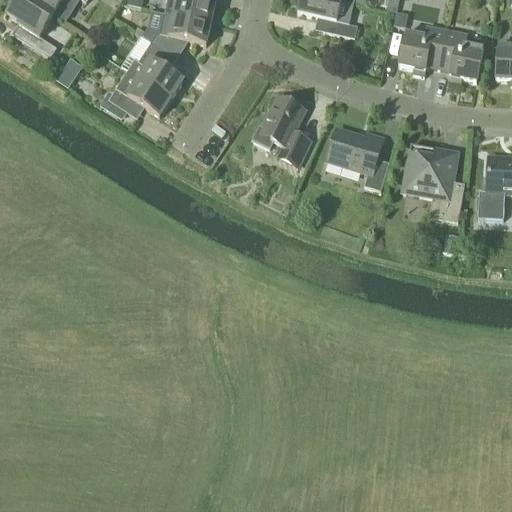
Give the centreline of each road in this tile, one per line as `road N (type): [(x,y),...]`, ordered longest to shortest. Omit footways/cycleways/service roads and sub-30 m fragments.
road 1 (residential): [(511,120),(367,97),(251,45)]
road 2 (residential): [(180,152),(251,45)]
